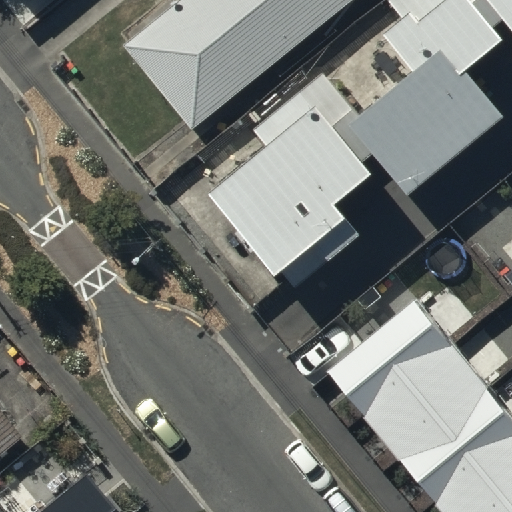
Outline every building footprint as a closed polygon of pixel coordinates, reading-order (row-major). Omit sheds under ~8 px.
[(184,0),(126,46),(195,131),(359,0),(184,0)] [(265,150),(206,197),(276,284),(282,279),(294,294),(363,239),(336,205),(373,176),(362,162),(372,155),(404,196),(502,119),(466,74),(505,44),(492,27),(501,19),(511,32),(511,0),(389,0),(387,2),(402,20),(381,36),(413,75),(359,117),(321,69),(247,128),(265,150)] [(417,301),(330,371),(443,511),(511,511),(511,417),(487,387),(452,343),(417,301)] [(0,453),(19,438),(0,414),(0,453)] [(124,511),(77,454),(10,508),(13,511),(124,511)]
